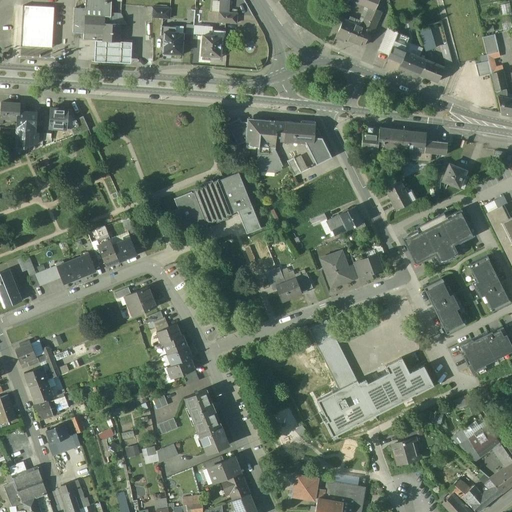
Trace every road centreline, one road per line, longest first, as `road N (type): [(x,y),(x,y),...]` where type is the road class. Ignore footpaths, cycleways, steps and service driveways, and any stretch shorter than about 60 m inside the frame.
road 1 (secondary): [(0,79),(296,105)]
road 2 (secondary): [(281,76),(248,84),(0,67)]
road 3 (residential): [(407,277),(208,353)]
road 4 (residential): [(387,235),(458,201),(511,285)]
road 5 (residential): [(0,347),(60,511)]
road 6 (secondary): [(511,130),(352,68)]
road 7 (residential): [(208,353),(271,511)]
road 8 (secondary): [(343,110),(511,130)]
road 9 (residential): [(0,326),(151,265)]
road 10 (residential): [(324,108),(387,235)]
